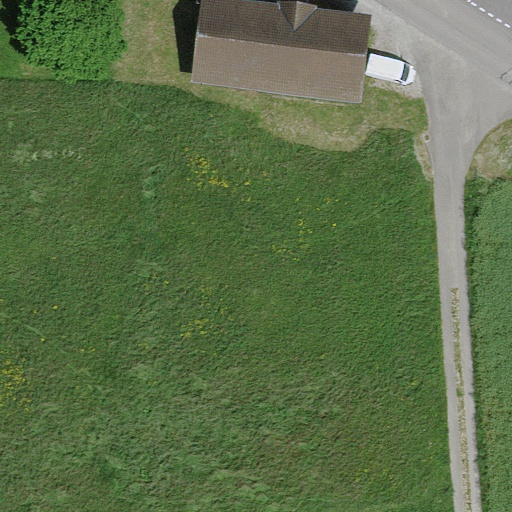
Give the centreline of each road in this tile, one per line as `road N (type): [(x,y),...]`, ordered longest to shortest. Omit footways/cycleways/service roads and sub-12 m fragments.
road 1 (track): [(459,35),(447,78),(471,511)]
road 2 (tertiary): [(407,0),(511,69)]
